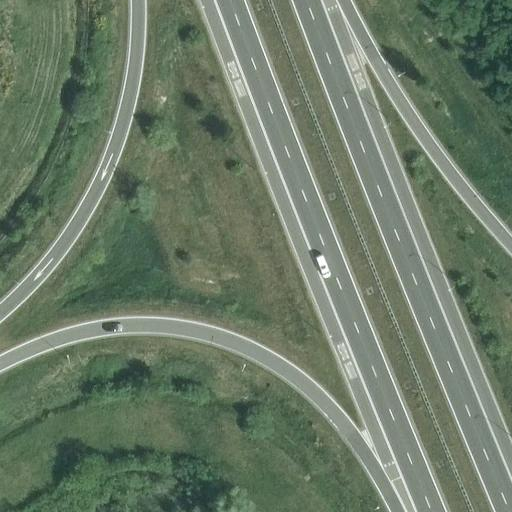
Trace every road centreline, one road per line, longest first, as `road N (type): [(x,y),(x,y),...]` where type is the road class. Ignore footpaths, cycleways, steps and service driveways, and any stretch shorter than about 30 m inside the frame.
road 1 (trunk): [(230,0),(428,511)]
road 2 (trunk): [(511,505),(302,0)]
road 3 (trunk): [(0,363),(63,337),(142,323),(255,349),(328,409),(398,511)]
road 4 (trunk): [(138,0),(129,102),(95,192),(76,227),(0,312)]
road 5 (trunk): [(511,245),(406,113),(343,0)]
